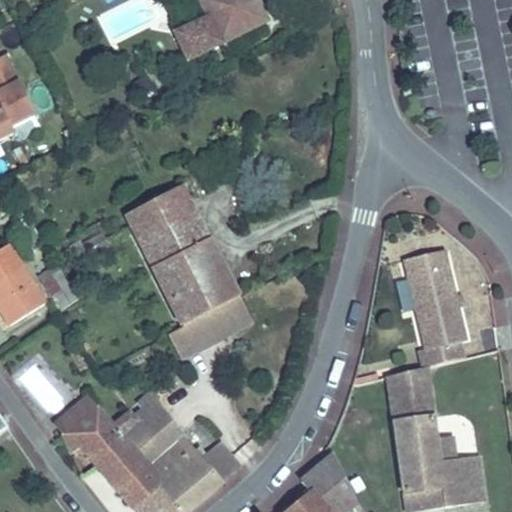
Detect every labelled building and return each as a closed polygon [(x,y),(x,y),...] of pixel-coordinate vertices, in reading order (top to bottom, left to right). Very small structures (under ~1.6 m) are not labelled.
[(203,0),(217,29),(200,38),(208,54),(270,24),(257,0),(203,0)] [(5,54),(0,56),(0,105),(10,126),(35,114),(5,54)] [(0,142),(15,135),(10,126),(0,105),(0,142)] [(186,225),(174,200),(117,231),(131,257),(186,225)] [(131,257),(174,337),(176,336),(202,322),(230,308),(186,225),(131,257)] [(0,313),(7,325),(39,305),(3,250),(0,251),(0,313)] [(417,357),(422,373),(429,370),(462,360),(458,344),(465,343),(442,252),(403,262),(425,355),(417,357)] [(38,277),(59,311),(76,300),(55,266),(38,277)] [(244,334),(230,308),(202,322),(216,349),(244,334)] [(216,349),(202,322),(176,336),(190,362),(216,349)] [(190,362),(176,336),(174,337),(161,343),(175,370),(190,362)] [(438,444),(429,370),(422,373),(385,384),(402,494),(445,488),(448,505),(480,500),(473,463),(463,463),(442,467),(438,444)] [(176,511),(236,461),(216,437),(198,451),(148,396),(135,406),(142,416),(115,437),(136,463),(160,445),(177,466),(153,484),(176,511)] [(95,458),(134,511),(159,511),(164,508),(148,488),(153,484),(136,463),(115,437),(86,402),(67,420),(95,458)] [(57,431),(76,475),(95,458),(67,420),(57,431)] [(442,467),(463,463),(460,441),(438,444),(442,467)] [(341,511),(352,504),(329,457),(300,480),(310,491),(283,511),(341,511)] [(405,511),(410,511),(448,505),(445,488),(402,494),(405,511)] [(129,511),(114,498),(110,503),(119,511),(129,511)]
